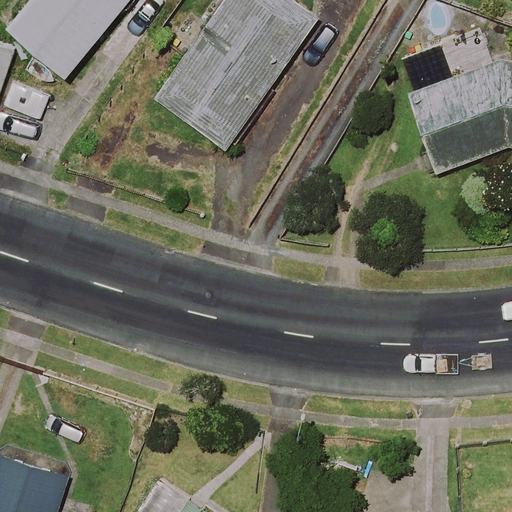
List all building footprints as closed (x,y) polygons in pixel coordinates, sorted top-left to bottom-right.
[(130,0),(27,0),(8,25),(71,75),(130,0)] [(296,0),(225,0),(158,96),(228,145),(319,15),(296,0)] [(0,98),(16,47),(0,42),(0,98)] [(511,70),(495,68),(411,97),(436,170),(508,149),(511,149),(511,70)] [(60,511),(72,476),(0,452),(0,511),(60,511)] [(214,511),(192,496),(181,511),(214,511)]
